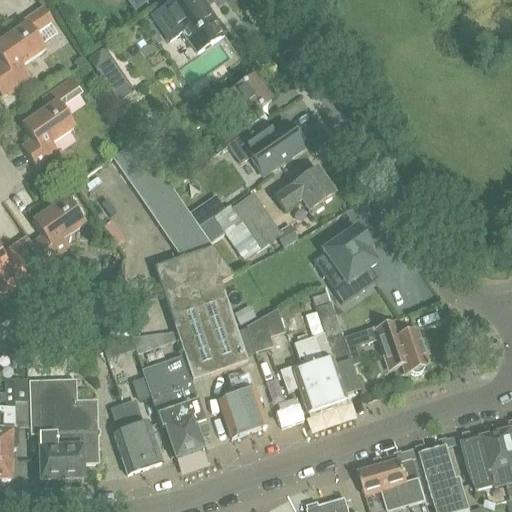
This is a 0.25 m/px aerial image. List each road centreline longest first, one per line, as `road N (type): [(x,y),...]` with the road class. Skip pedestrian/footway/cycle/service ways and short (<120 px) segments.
road 1 (tertiary): [(511,317),(454,284),(260,0)]
road 2 (tertiary): [(201,495),(419,417),(511,398)]
road 3 (residential): [(0,338),(132,299),(148,286),(153,250),(93,162)]
